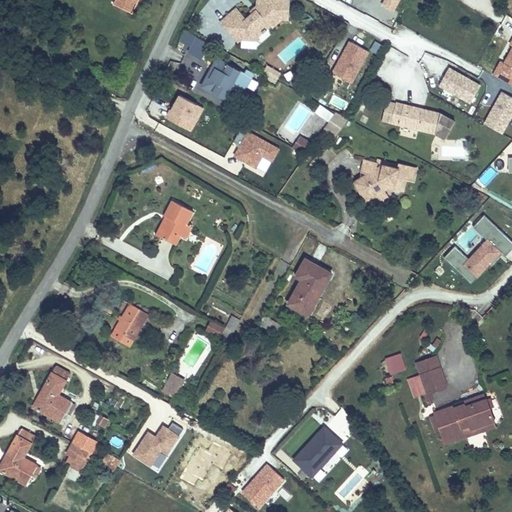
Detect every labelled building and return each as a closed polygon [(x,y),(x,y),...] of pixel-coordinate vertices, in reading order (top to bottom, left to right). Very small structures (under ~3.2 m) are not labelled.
[(133,22),(143,0),(120,0),(115,14),(133,22)] [(235,24),(225,33),(230,39),(232,37),(250,38),(250,33),(254,29),(257,32),(261,29),(258,26),(262,23),(260,22),(273,12),(281,13),(282,0),(250,0),(251,3),(251,7),(245,11),(238,17),(235,19),(235,24)] [(383,0),(381,4),(394,11),(399,0),(383,0)] [(220,27),(235,14),(228,6),(213,20),(220,27)] [(260,22),(262,23),(265,26),(274,18),(281,19),(281,13),(273,12),(260,22)] [(238,17),(235,14),(220,27),(225,33),(235,24),(235,19),(238,17)] [(185,30),(180,41),(189,45),(187,50),(203,58),(210,42),(185,30)] [(353,83),(370,49),(347,38),(331,72),(353,83)] [(511,44),(494,75),(511,84),(511,44)] [(244,76),(212,60),(201,80),(222,92),(225,85),(236,91),(244,76)] [(277,79),(281,71),(267,64),(263,73),(277,79)] [(471,102),(481,82),(448,65),(438,86),(471,102)] [(483,123),(503,133),(511,116),(511,94),(501,89),(483,123)] [(177,91),(165,118),(192,130),(204,104),(177,91)] [(386,120),(427,131),(437,137),(448,118),(433,110),(392,99),(386,120)] [(329,120),(325,127),(337,134),(346,118),(319,103),(314,112),(329,120)] [(274,161),(280,145),(245,130),(234,157),(257,167),(262,156),(274,161)] [(288,145),(290,146),(297,135),(295,133),(288,145)] [(290,146),(301,152),(308,141),(297,135),(290,146)] [(379,164),(354,178),(364,198),(389,184),(379,164)] [(161,230),(175,238),(179,232),(186,220),(193,208),(173,197),(166,210),(172,213),(161,230)] [(172,213),(166,210),(156,227),(161,230),(172,213)] [(455,245),(443,257),(473,285),(511,242),(511,239),(484,214),(472,226),(485,238),(468,257),(455,245)] [(186,220),(179,232),(185,236),(192,223),(186,220)] [(302,275),(287,304),(294,307),(296,305),(305,309),(319,284),(321,286),(330,270),(303,256),(295,271),(302,275)] [(118,322),(137,333),(150,311),(131,300),(118,322)] [(231,336),(240,319),(232,315),(223,332),(231,336)] [(265,316),(262,325),(277,330),(280,322),(265,316)] [(220,334),(224,323),(210,318),(206,329),(220,334)] [(389,374),(406,369),(402,352),(384,357),(389,374)] [(418,359),(422,371),(441,365),(437,353),(418,359)] [(68,365),(54,358),(31,396),(60,412),(70,394),(53,384),(61,371),(63,373),(68,365)] [(441,365),(422,371),(428,389),(447,383),(441,365)] [(180,377),(172,373),(164,385),(172,390),(180,377)] [(457,399),(458,402),(465,399),(466,402),(487,395),(485,389),(457,399)] [(435,409),(435,412),(440,425),(444,435),(466,427),(463,422),(471,420),(473,425),(495,416),(487,395),(466,402),(465,399),(458,402),(435,409)] [(440,425),(435,412),(431,413),(436,427),(440,425)] [(99,413),(94,421),(105,427),(109,419),(99,413)] [(466,427),(444,435),(445,440),(471,430),(497,422),(495,416),(473,425),(471,420),(463,422),(466,427)] [(19,421),(0,453),(0,461),(25,475),(34,456),(18,447),(25,434),(28,436),(33,428),(19,421)] [(147,429),(131,454),(151,466),(162,449),(168,453),(184,428),(173,422),(170,427),(163,422),(156,434),(147,429)] [(64,445),(81,454),(92,434),(76,424),(64,445)] [(324,424),(292,458),(318,482),(327,472),(321,467),(336,451),(341,457),(350,448),(324,424)] [(102,458),(112,464),(117,455),(106,449),(102,458)] [(335,454),(322,467),(326,471),(339,457),(335,454)] [(241,491),(260,508),(286,478),(266,462),(241,491)]
